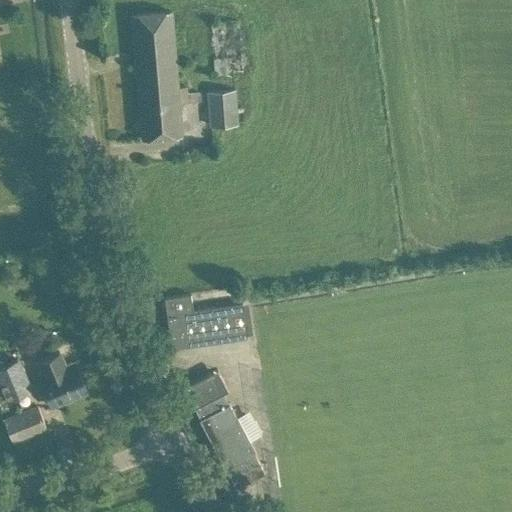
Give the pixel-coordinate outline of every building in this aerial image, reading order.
[(143,137),(181,134),(171,11),(132,14),(143,137)] [(246,70),(241,19),(211,22),(216,73),(246,70)] [(237,123),(234,88),(207,90),(210,125),(237,123)] [(172,348),(192,345),(247,337),(242,301),(193,309),(190,293),(164,297),(172,348)] [(43,374),(39,376),(51,405),(87,391),(75,361),(65,365),(60,352),(37,361),(43,374)] [(0,401),(2,401),(30,388),(17,359),(0,366),(0,401)] [(226,468),(236,487),(265,472),(255,453),(229,402),(228,403),(223,392),(228,389),(217,369),(183,387),(193,407),(194,407),(200,417),(199,418),(225,468),(226,468)] [(258,370),(243,373),(251,404),(265,400),(258,370)] [(12,440),(46,426),(38,406),(4,420),(12,440)]
